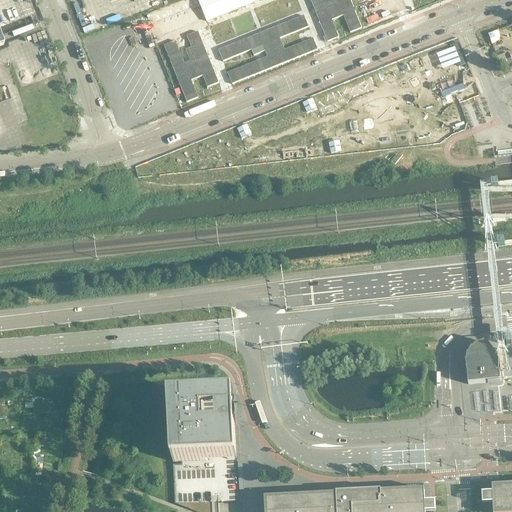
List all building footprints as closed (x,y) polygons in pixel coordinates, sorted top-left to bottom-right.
[(209,0),(208,0),(207,1),(213,16),(246,3),(245,0),(209,0)] [(305,0),(313,17),(328,11),(327,10),(323,0),(305,0)] [(158,20),(164,36),(204,20),(198,5),(196,5),(159,20),(158,20)] [(310,48),(294,8),(272,16),(288,56),(310,48)] [(320,25),(326,40),(359,27),(353,12),(352,12),(320,25)] [(207,28),(192,34),(192,35),(202,60),(203,61),(218,55),(207,28)] [(182,38),(167,44),(178,71),(193,65),(193,64),(183,39),(182,38)] [(239,60),(245,75),(284,60),(278,44),(278,45),(277,45),(240,60),(239,60)] [(185,78),(185,79),(191,94),(224,81),(218,66),(217,66),(186,78),(185,78)] [(466,362),(465,362),(466,369),(467,376),(467,377),(468,385),(488,383),(488,384),(500,382),(499,382),(501,381),(500,372),(496,373),(484,343),(477,346),(477,345),(476,345),(471,350),(471,349),(467,355),(466,361),(466,362)] [(169,398),(173,462),(175,504),(195,511),(212,511),(212,502),(218,502),(218,503),(239,502),(238,490),(233,395),(217,396),(169,398)] [(511,511),(511,485),(492,487),(493,511),(511,511)] [(425,511),(424,490),(264,498),(265,511),(425,511)]
